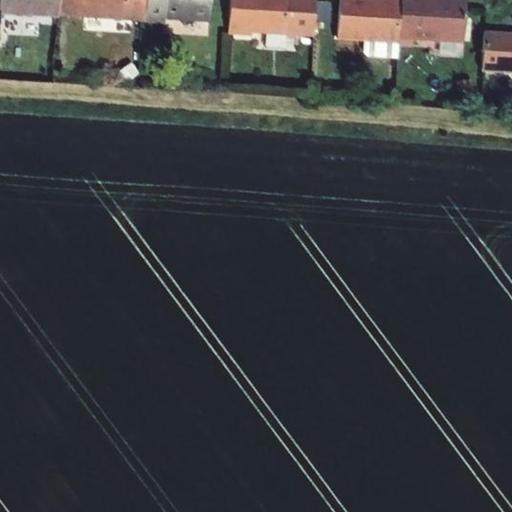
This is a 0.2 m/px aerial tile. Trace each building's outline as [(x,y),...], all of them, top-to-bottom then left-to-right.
[(58,16),(58,0),(0,0),(0,13),(58,17),(58,16)] [(58,0),(58,16),(143,21),(143,0),(58,0)] [(208,20),(209,0),(143,0),(143,21),(143,22),(164,24),(165,17),(208,20)] [(229,0),(227,34),(251,36),(251,32),(266,33),(299,35),(312,36),(314,0),(229,0)] [(367,56),(396,58),(397,45),(399,0),(338,0),(336,40),(364,41),(363,52),(367,56)] [(465,0),(399,0),(397,45),(422,46),(422,40),(463,43),(463,41),(464,17),(465,0)] [(501,33),(483,32),(481,71),(511,73),(511,33),(510,34),(510,36),(501,36),(501,33)] [(299,46),(299,35),(266,33),(265,47),(285,48),(285,45),(299,46)] [(461,90),(472,88),(470,79),(459,81),(461,90)]
